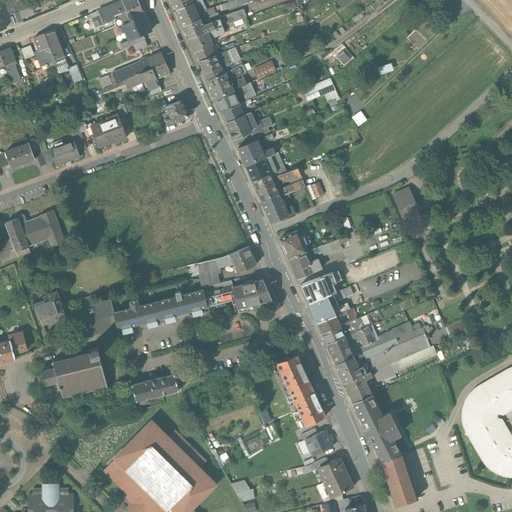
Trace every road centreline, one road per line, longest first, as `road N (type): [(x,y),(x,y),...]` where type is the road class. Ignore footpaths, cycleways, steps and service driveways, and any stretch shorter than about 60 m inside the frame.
road 1 (residential): [(290,306),(271,316),(253,347),(202,360),(184,355),(145,364),(90,341),(0,368)]
road 2 (track): [(511,71),(397,179),(259,236)]
road 3 (residential): [(379,511),(290,306)]
road 4 (residential): [(206,121),(0,199)]
road 5 (residential): [(290,306),(206,121)]
road 6 (residential): [(206,121),(153,0)]
